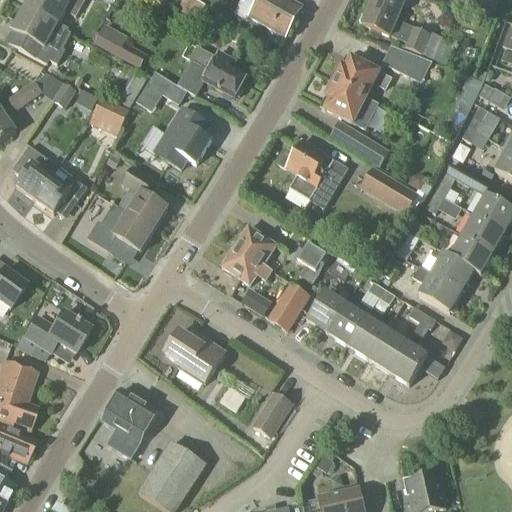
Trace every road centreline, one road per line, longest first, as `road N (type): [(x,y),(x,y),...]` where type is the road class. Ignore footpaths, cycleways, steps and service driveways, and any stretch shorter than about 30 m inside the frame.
road 1 (residential): [(164,282),(207,317),(394,426),(419,428),(444,414),(511,305)]
road 2 (tertiary): [(164,282),(329,0)]
road 3 (tertiary): [(29,511),(134,329)]
road 4 (residential): [(134,329),(0,216)]
